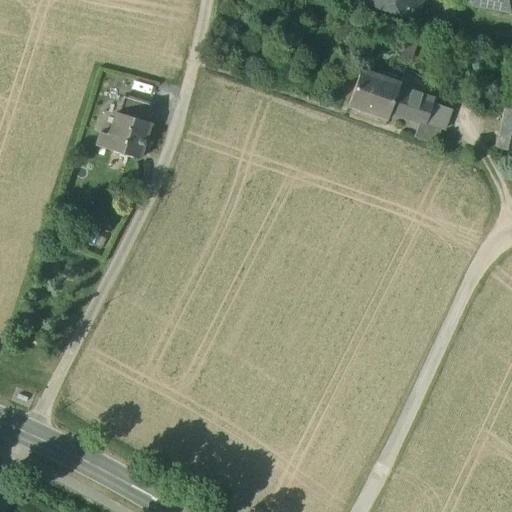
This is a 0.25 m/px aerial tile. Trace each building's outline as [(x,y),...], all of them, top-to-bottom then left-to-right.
[(368,0),(367,6),(414,22),(420,0),(421,0),(424,1),(424,0),(368,0)] [(511,0),(469,0),(468,6),(510,13),(511,0)] [(397,57),(442,73),(450,53),(440,49),(444,42),(409,30),(407,36),(405,35),(397,57)] [(349,106),(387,119),(389,113),(397,91),(399,85),(361,72),(349,106)] [(495,149),(511,152),(511,87),(510,87),(495,149)] [(420,124),(425,126),(425,125),(432,104),(397,91),(389,113),(420,124)] [(131,118),(147,122),(152,108),(123,100),(120,110),(132,113),(131,118)] [(425,125),(425,126),(441,131),(444,132),(451,110),(432,104),(425,125)] [(105,149),(139,160),(142,151),(148,153),(151,142),(145,140),(150,123),(147,122),(131,118),(132,113),(120,110),(119,114),(116,113),(105,149)] [(437,143),(441,131),(425,126),(420,124),(416,135),(437,143)]
